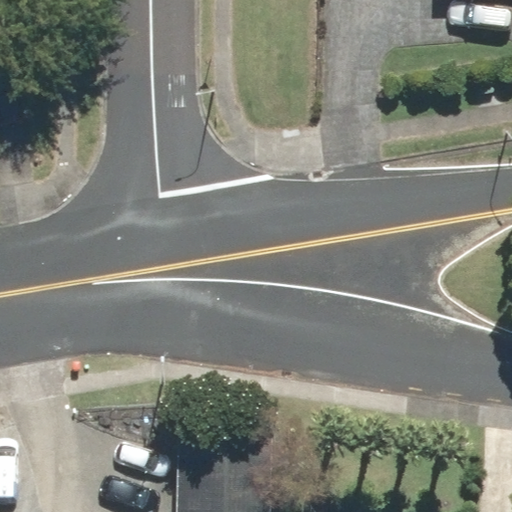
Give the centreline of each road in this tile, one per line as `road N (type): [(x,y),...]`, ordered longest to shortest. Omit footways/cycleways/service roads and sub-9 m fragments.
road 1 (residential): [(232,267),(362,169),(407,151),(511,138)]
road 2 (residential): [(511,337),(232,267)]
road 3 (residential): [(147,0),(158,275)]
road 4 (residential): [(158,275),(0,299)]
